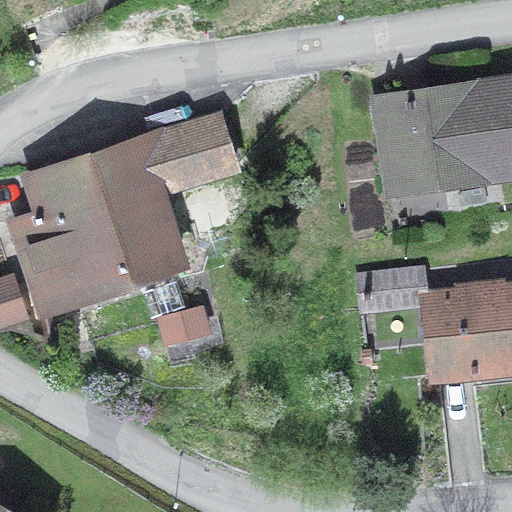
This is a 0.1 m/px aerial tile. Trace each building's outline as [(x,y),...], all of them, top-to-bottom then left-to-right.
[(511,74),(368,96),(383,201),(511,182),(511,74)] [(222,113),(19,176),(30,213),(6,221),(37,322),(192,274),(168,198),(241,175),(222,113)] [(511,378),(511,282),(505,283),(505,280),(453,285),(453,288),(428,290),(426,266),(355,272),(359,314),(420,308),(428,387),(511,378)] [(0,330),(29,321),(14,275),(0,279),(0,330)] [(157,319),(164,347),(212,335),(204,307),(157,319)] [(0,511),(49,511),(0,486),(0,511)]
